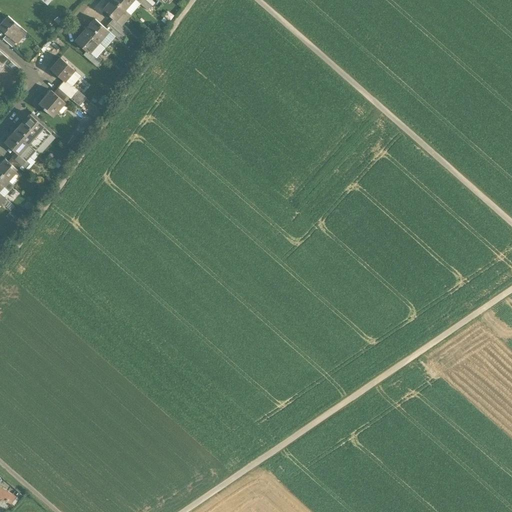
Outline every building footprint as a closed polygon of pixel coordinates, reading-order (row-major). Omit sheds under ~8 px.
[(124,10),(112,0),(103,11),(115,21),(124,10)] [(112,0),(124,10),(133,0),(112,0)] [(143,0),(134,0),(147,11),(151,7),(143,0)] [(25,32),(8,17),(0,25),(0,29),(6,35),(16,43),(25,32)] [(105,29),(95,20),(85,31),(99,43),(108,32),(105,29)] [(124,37),(109,24),(105,29),(108,32),(120,42),(124,37)] [(99,43),(85,31),(76,42),(87,51),(89,54),(99,43)] [(16,43),(6,35),(3,40),(11,48),(16,43)] [(89,54),(87,51),(83,56),(96,68),(102,60),(98,56),(95,59),(89,54)] [(73,71),(60,59),(50,70),(63,82),(73,71)] [(71,84),(80,74),(75,70),(66,80),(71,84)] [(75,95),(62,84),(57,88),(66,96),(70,100),(75,95)] [(66,96),(57,88),(53,93),(62,101),(66,96)] [(53,93),(51,91),(39,105),(43,109),(52,117),(64,103),(62,101),(53,93)] [(31,113),(14,133),(27,145),(35,152),(52,132),(31,113)] [(27,145),(14,133),(4,143),(16,153),(18,155),(27,145)] [(18,155),(16,153),(12,158),(21,166),(25,170),(29,165),(18,155)] [(21,166),(12,158),(8,162),(17,170),(17,171),(21,166)] [(8,162),(5,160),(0,165),(0,175),(7,181),(17,170),(8,162)] [(0,194),(0,202),(1,203),(5,207),(10,203),(0,194)] [(14,497),(5,491),(2,496),(0,497),(5,500),(5,501),(6,501),(9,503),(14,497)]
